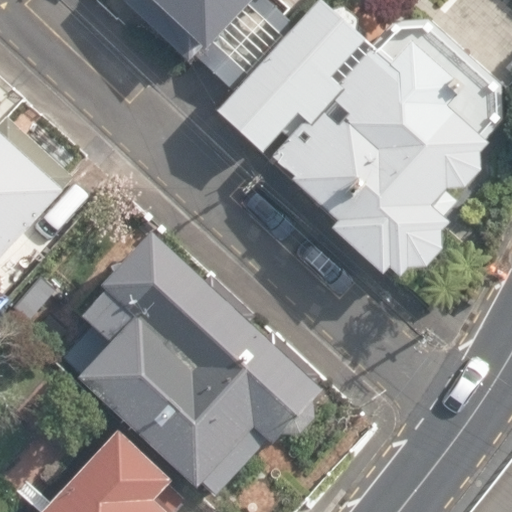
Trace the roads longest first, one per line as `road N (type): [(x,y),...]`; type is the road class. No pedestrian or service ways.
road 1 (residential): [(472,409),(14,0)]
road 2 (tertiary): [(472,409),(402,511)]
